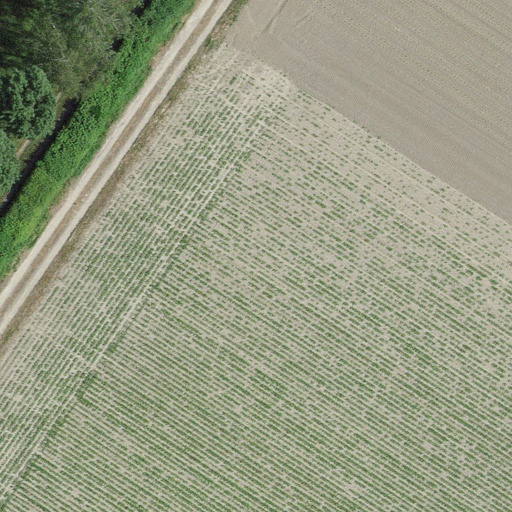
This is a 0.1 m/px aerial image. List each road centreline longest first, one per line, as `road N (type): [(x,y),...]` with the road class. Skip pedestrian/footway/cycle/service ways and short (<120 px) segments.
road 1 (track): [(216,0),(0,311)]
road 2 (track): [(132,0),(0,189)]
